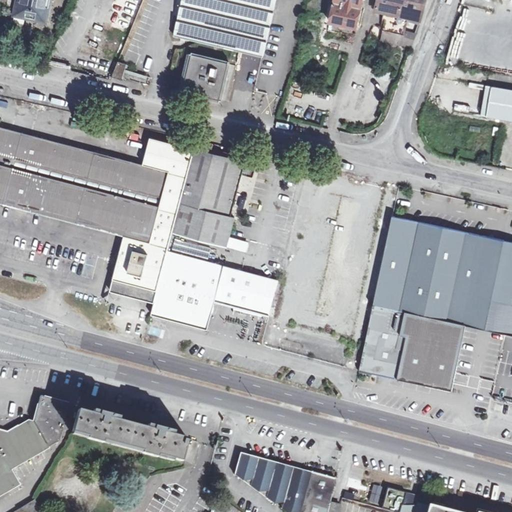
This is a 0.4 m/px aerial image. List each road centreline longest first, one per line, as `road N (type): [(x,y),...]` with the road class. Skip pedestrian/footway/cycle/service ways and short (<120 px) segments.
road 1 (secondary): [(511,453),(9,320)]
road 2 (secondary): [(80,363),(511,478)]
road 3 (unclassified): [(383,165),(0,79)]
road 4 (unclassified): [(383,165),(443,0)]
road 5 (unclassified): [(511,194),(383,165)]
